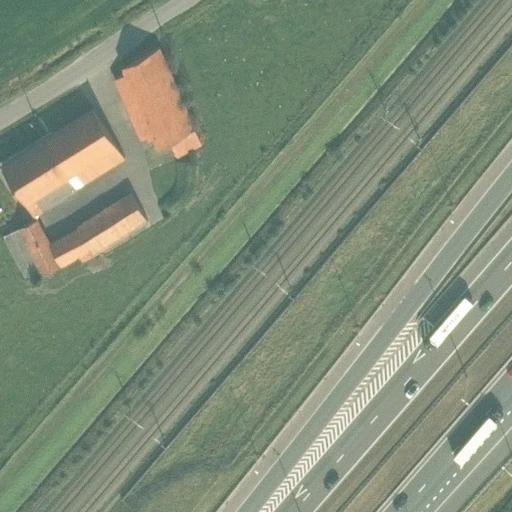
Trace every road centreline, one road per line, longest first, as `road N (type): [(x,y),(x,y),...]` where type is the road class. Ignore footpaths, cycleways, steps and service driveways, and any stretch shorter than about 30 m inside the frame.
road 1 (motorway): [(511,180),(247,511)]
road 2 (motorway): [(511,255),(289,511)]
road 3 (unclassified): [(181,0),(0,115)]
road 4 (motorway): [(412,511),(511,398)]
